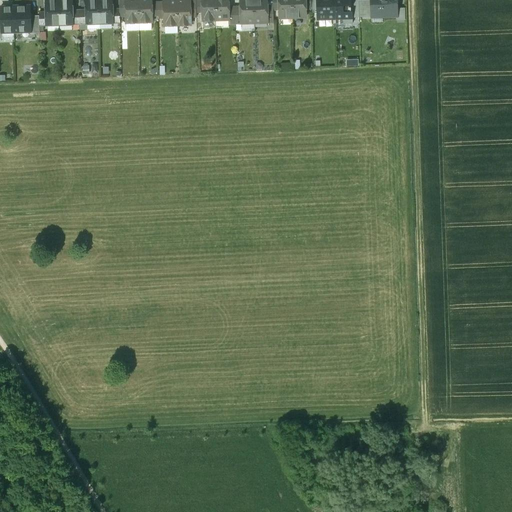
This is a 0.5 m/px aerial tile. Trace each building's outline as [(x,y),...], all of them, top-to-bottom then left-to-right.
[(58,0),(45,0),(46,12),(46,25),(59,25),(58,0)] [(71,0),(58,0),(59,25),(73,25),(72,11),(71,0)] [(100,24),(98,0),(85,0),(86,10),(87,24),(100,24)] [(112,0),(98,0),(100,24),(113,23),(112,9),(112,0)] [(138,0),(125,0),(126,16),(126,23),(139,23),(138,0)] [(151,0),(138,0),(139,23),(152,22),(152,16),(152,2),(151,0)] [(176,0),(163,0),(164,2),(164,18),(164,26),(177,25),(176,0)] [(189,0),(176,0),(177,25),(191,25),(190,17),(190,1),(189,0)] [(215,0),(201,0),(202,1),(202,13),(203,21),(216,20),(215,0)] [(228,0),(215,0),(216,20),(228,20),(229,20),(228,7),(228,0)] [(253,0),(240,0),(241,7),(241,23),(254,23),(253,0)] [(266,0),(253,0),(254,23),(267,23),(267,6),(266,0)] [(291,0),(278,0),(279,10),(279,18),(292,18),(291,0)] [(291,0),(292,18),(306,17),(305,9),(305,0),(291,0)] [(334,0),(317,0),(318,13),(318,19),(335,18),(334,0)] [(334,0),(335,18),(343,18),(343,24),(353,24),(352,11),(351,11),(351,7),(349,7),(349,6),(351,6),(351,0),(334,0)] [(358,0),(359,17),(372,17),(371,0),(358,0)] [(371,0),(372,17),(396,16),(397,16),(396,8),(396,3),(394,3),(393,0),(371,0)] [(13,6),(1,7),(1,21),(2,33),(14,33),(13,6)] [(30,6),(13,6),(14,33),(30,32),(31,32),(30,16),(30,6)] [(404,8),(396,8),(397,16),(396,16),(396,20),(405,20),(404,8)] [(39,16),(30,16),(31,32),(30,32),(30,34),(40,34),(39,26),(39,16)]
